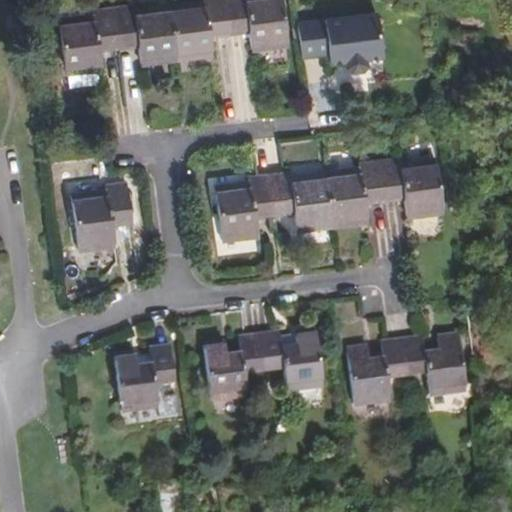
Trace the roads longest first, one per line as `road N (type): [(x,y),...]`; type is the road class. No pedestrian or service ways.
road 1 (residential): [(171,291),(204,299),(382,279)]
road 2 (residential): [(0,160),(27,326),(0,360)]
road 3 (residential): [(0,365),(171,291)]
road 4 (residential): [(171,291),(155,146)]
